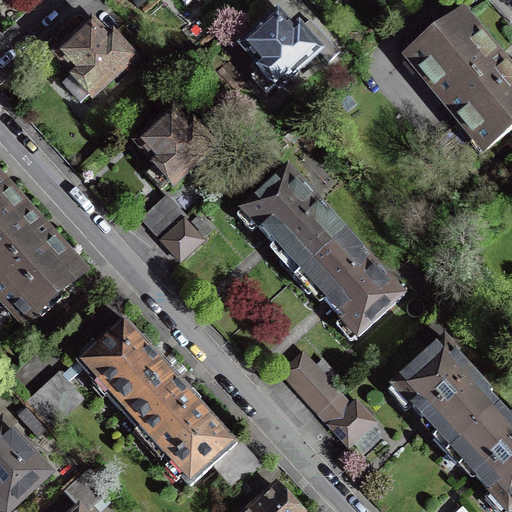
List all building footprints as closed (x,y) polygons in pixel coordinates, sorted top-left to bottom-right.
[(188,0),(198,10),(209,0),(188,0)] [(511,61),(497,44),(460,0),(455,0),(396,49),(478,147),(511,118),(511,61)] [(260,31),(241,50),(252,61),(249,64),(281,97),(327,53),(302,26),(298,30),(281,12),(260,31)] [(72,39),(52,57),(94,105),(141,64),(119,38),(113,43),(94,21),(72,39)] [(179,106),(134,148),(153,169),(176,194),(222,153),(179,106)] [(290,168),(239,214),(257,233),(260,231),(271,243),(328,305),(343,322),(340,325),(362,349),(417,299),(354,229),(349,233),(290,168)] [(0,182),(0,237),(27,213),(1,183),(0,182)] [(165,198),(139,223),(148,234),(158,244),(157,246),(168,257),(178,269),(205,245),(184,222),(186,220),(165,198)] [(27,213),(0,237),(0,293),(27,323),(82,273),(45,232),(27,213)] [(125,322),(78,364),(84,371),(194,491),(240,448),(219,424),(182,385),(154,354),(125,322)] [(511,511),(511,407),(448,339),(392,392),(421,422),(474,480),(505,511),(511,511)] [(304,353),(280,375),(297,394),(332,432),(349,451),(378,425),(356,400),(351,405),(304,353)] [(60,374),(28,404),(55,432),(87,401),(71,384),(84,371),(78,364),(64,378),(60,374)] [(46,474),(2,426),(0,427),(0,502),(7,510),(46,474)] [(89,469),(68,489),(77,500),(87,511),(110,491),(89,469)] [(277,485),(248,511),(302,511),(296,505),(277,485)]
